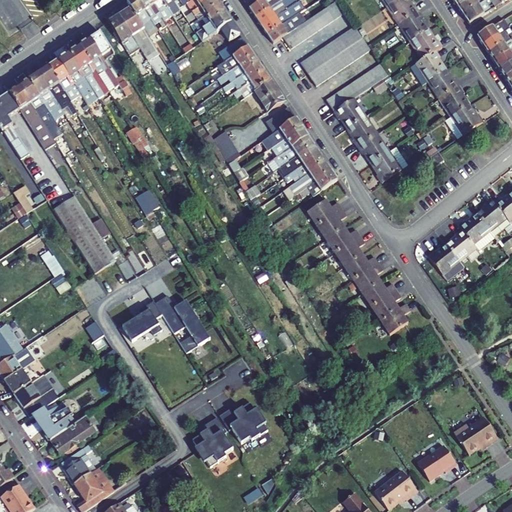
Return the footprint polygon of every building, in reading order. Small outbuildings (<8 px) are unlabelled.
[(153,24),(136,0),(130,0),(127,3),(131,9),(147,35),(156,29),(154,27),(153,24)] [(164,22),(148,0),(136,0),(153,24),(158,21),(159,23),(163,29),(167,27),(164,22)] [(172,17),(161,0),(148,0),(164,22),(172,17)] [(179,9),(173,0),(161,0),(172,17),(180,29),(189,23),(187,20),(185,18),(179,9)] [(188,3),(185,0),(173,0),(179,9),(187,4),(188,3)] [(220,6),(216,0),(211,0),(192,13),(185,18),(187,20),(194,15),(198,21),(220,6)] [(193,0),(188,3),(187,4),(192,13),(211,0),(193,0)] [(261,3),(258,0),(245,0),(244,1),(250,10),(261,3)] [(283,0),(264,0),(261,3),(250,10),(256,19),(281,2),(283,0)] [(295,5),(291,0),(288,0),(282,4),(281,2),(256,19),(261,28),(295,5)] [(412,7),(407,0),(399,0),(388,8),(399,26),(418,13),(414,6),(412,7)] [(470,0),(452,0),(458,9),(470,0)] [(488,0),(470,0),(458,9),(463,17),(488,0)] [(491,11),(487,6),(492,3),(495,8),(501,4),(497,0),(488,0),(463,17),(469,26),(491,11)] [(302,4),(300,2),(295,5),(261,28),(267,36),(296,17),(294,13),(297,11),(303,7),(302,4)] [(346,14),(338,2),(332,6),(340,17),(346,14)] [(226,14),(220,6),(198,21),(194,24),(199,32),(226,14)] [(340,17),(332,6),(327,9),(335,21),(340,17)] [(147,35),(131,9),(119,17),(140,50),(148,63),(160,55),(149,38),(147,35)] [(335,21),(327,9),(322,13),(329,24),(335,21)] [(329,24),(322,13),(316,16),(324,28),(329,24)] [(428,32),(421,21),(423,20),(418,13),(399,26),(411,43),(428,32)] [(240,36),(226,14),(199,32),(196,34),(202,43),(221,30),(229,43),(240,36)] [(306,23),(300,14),(299,15),(296,17),(267,36),(273,45),(282,39),(289,34),(294,31),(300,27),(305,23),(306,23)] [(324,28),(316,16),(311,20),(319,32),(324,28)] [(140,50),(119,17),(108,23),(130,57),(140,50)] [(319,32),(311,20),(306,23),(305,23),(313,35),(319,32)] [(508,27),(504,20),(477,38),(483,47),(510,29),(508,27)] [(313,35),(305,23),(300,27),(308,39),(313,35)] [(308,39),(300,27),(294,31),(302,43),(308,39)] [(363,40),(355,28),(350,32),(358,43),(363,40)] [(158,32),(156,29),(147,35),(149,38),(158,32)] [(511,31),(511,32),(510,29),(483,47),(489,55),(511,39),(511,31)] [(302,43),(294,31),(289,34),(297,46),(302,43)] [(358,43),(350,32),(344,35),(352,47),(358,43)] [(435,42),(428,32),(411,43),(423,61),(436,53),(442,48),(437,41),(435,42)] [(297,46),(289,34),(282,39),(291,51),(297,46)] [(352,47),(344,35),(339,39),(347,50),(352,47)] [(120,85),(98,53),(103,49),(95,38),(80,48),(108,93),(120,85)] [(347,50),(339,39),(334,43),(341,54),(347,50)] [(511,39),(489,55),(494,63),(511,51),(511,39)] [(248,48),(243,40),(235,44),(235,43),(219,54),(225,63),(248,48)] [(371,51),(363,40),(358,43),(365,55),(371,51)] [(341,54),(334,43),(328,46),(336,58),(341,54)] [(365,55),(358,43),(352,47),(360,59),(365,55)] [(193,49),(190,44),(182,50),(185,55),(193,49)] [(336,58),(328,46),(323,50),(330,61),(336,58)] [(360,59),(352,47),(347,50),(354,62),(360,59)] [(108,93),(80,48),(69,55),(97,100),(108,93)] [(254,56),(248,48),(225,63),(218,68),(223,77),(254,56)] [(330,61),(323,50),(317,53),(325,65),(330,61)] [(354,62),(347,50),(341,54),(349,66),(354,62)] [(511,51),(494,63),(500,72),(511,63),(511,51)] [(325,65),(317,53),(312,57),(320,69),(325,65)] [(446,71),(439,61),(440,60),(436,53),(423,61),(410,69),(422,87),(428,83),(446,71)] [(349,66),(341,54),(336,58),(344,69),(349,66)] [(97,100),(69,55),(59,62),(80,96),(87,107),(97,100)] [(259,65),(254,56),(223,77),(217,81),(219,85),(228,79),(231,83),(259,65)] [(320,69),(312,57),(306,61),(314,72),(320,69)] [(344,69),(336,58),(330,61),(338,73),(344,69)] [(314,72),(306,61),(300,65),(308,76),(314,72)] [(338,73),(330,61),(325,65),(333,76),(338,73)] [(80,96),(59,62),(48,69),(70,103),(80,96)] [(179,73),(173,63),(167,67),(173,77),(179,73)] [(511,63),(500,72),(505,80),(511,75),(511,63)] [(265,73),(259,65),(231,83),(223,89),(226,94),(235,88),(237,91),(265,73)] [(333,76),(325,65),(320,69),(327,80),(333,76)] [(389,77),(381,65),(375,69),(383,81),(389,77)] [(70,103),(48,69),(38,75),(59,108),(65,105),(72,116),(77,114),(70,103)] [(320,69),(314,72),(322,84),(327,80),(320,69)] [(383,81),(375,69),(370,73),(378,84),(383,81)] [(453,82),(446,71),(428,83),(440,101),(459,88),(454,81),(453,82)] [(322,84),(314,72),(308,76),(316,88),(322,84)] [(271,82),(265,73),(237,91),(233,94),(236,99),(243,95),(245,99),(254,93),(271,82)] [(378,84),(370,73),(364,76),(372,88),(378,84)] [(59,108),(38,75),(28,81),(50,114),(52,118),(58,115),(60,118),(64,116),(59,108)] [(372,88),(364,76),(359,80),(367,92),(372,88)] [(367,92),(359,80),(353,83),(361,95),(367,92)] [(50,114),(28,81),(19,88),(45,128),(52,124),(47,116),(50,114)] [(268,113),(284,102),(271,82),(254,93),(268,113)] [(387,88),(383,82),(375,88),(379,94),(387,88)] [(361,95),(353,83),(348,87),(356,99),(359,97),(361,95)] [(356,99),(348,87),(343,91),(350,102),(353,100),(356,99)] [(45,128),(19,88),(9,94),(20,111),(45,151),(56,145),(45,128)] [(469,107),(462,96),(464,95),(459,88),(440,101),(452,118),(469,107)] [(350,102),(343,91),(337,94),(345,106),(350,102)] [(20,111),(9,94),(0,100),(0,128),(21,161),(29,155),(11,127),(13,125),(8,118),(20,111)] [(345,106),(337,94),(332,98),(340,110),(345,106)] [(365,107),(359,97),(356,99),(353,100),(360,110),(365,107)] [(340,110),(332,98),(326,102),(334,113),(340,110)] [(365,118),(360,110),(353,100),(350,102),(345,106),(340,110),(334,113),(339,120),(341,119),(348,130),(365,118)] [(476,117),(469,107),(452,118),(451,119),(446,122),(457,140),(483,124),(478,116),(476,117)] [(292,114),(288,108),(277,116),(280,122),(292,114)] [(296,120),(292,114),(280,122),(284,128),(296,120)] [(280,122),(277,116),(265,124),(269,130),(280,122)] [(377,136),(365,118),(348,130),(355,140),(353,141),(358,148),(377,136)] [(303,129),(296,120),(284,128),(273,135),(262,143),(261,143),(268,153),(271,150),(303,129)] [(284,128),(280,122),(269,130),(273,135),(284,128)] [(136,129),(132,131),(137,140),(141,138),(136,129)] [(309,138),(303,129),(271,150),(277,159),(309,138)] [(137,140),(132,131),(125,135),(132,146),(139,142),(137,140)] [(230,140),(226,133),(215,139),(219,146),(230,140)] [(389,153),(377,136),(358,148),(363,155),(364,154),(371,165),(389,153)] [(148,149),(141,138),(137,140),(139,142),(141,146),(144,152),(148,149)] [(314,146),(309,138),(277,159),(268,165),(274,174),(278,171),(314,146)] [(262,143),(259,139),(250,144),(253,149),(261,143),(262,143)] [(210,165),(195,140),(186,145),(202,170),(210,165)] [(233,146),(230,140),(219,146),(217,148),(221,154),(233,146)] [(186,163),(192,159),(182,142),(176,147),(186,163)] [(147,155),(144,152),(141,146),(138,147),(144,157),(147,155)] [(237,151),(233,146),(221,154),(224,159),(237,151)] [(320,155),(314,146),(278,171),(284,180),(320,155)] [(105,159),(99,149),(95,151),(101,162),(105,159)] [(408,167),(395,149),(389,153),(371,165),(379,175),(377,177),(382,184),(408,167)] [(241,158),(237,151),(224,159),(228,165),(234,162),(241,158)] [(444,162),(438,153),(433,156),(430,159),(436,167),(444,162)] [(326,164),(320,155),(284,180),(287,184),(299,176),(301,180),(326,164)] [(240,170),(234,162),(228,165),(234,174),(240,170)] [(332,172),(326,164),(301,180),(290,188),(289,188),(296,197),(299,194),(305,190),(332,172)] [(248,178),(242,169),(240,170),(234,174),(239,184),(242,182),(248,178)] [(112,198),(104,185),(102,186),(93,170),(86,174),(88,178),(106,206),(112,202),(110,199),(112,198)] [(338,181),(332,172),(305,190),(299,194),(302,199),(310,193),(313,198),(321,193),(338,181)] [(88,178),(86,174),(78,179),(80,183),(88,178)] [(248,191),(242,182),(239,184),(245,193),(248,191)] [(30,194),(25,187),(14,194),(18,202),(25,197),(30,194)] [(260,195),(255,187),(248,191),(245,193),(250,201),(260,195)] [(151,190),(142,195),(153,213),(162,208),(151,190)] [(511,220),(511,193),(503,201),(502,200),(495,205),(509,223),(511,220)] [(302,199),(299,194),(296,197),(291,200),(294,204),(302,199)] [(135,200),(146,217),(153,213),(142,195),(135,200)] [(34,211),(25,197),(18,202),(20,204),(27,215),(34,211)] [(92,226),(74,198),(53,211),(94,276),(116,262),(101,240),(92,226)] [(509,223),(495,205),(492,201),(485,206),(486,208),(476,216),(494,238),(511,225),(509,223)] [(331,209),(326,202),(307,214),(317,228),(343,211),(338,204),(331,209)] [(347,217),(343,211),(317,228),(326,242),(345,229),(340,222),(347,217)] [(156,217),(153,213),(146,217),(149,221),(156,217)] [(494,238),(476,216),(466,224),(465,222),(458,227),(462,231),(476,249),(477,251),(494,238)] [(108,236),(99,221),(92,226),(101,240),(108,236)] [(349,236),(345,229),(326,242),(335,255),(361,238),(356,231),(349,236)] [(476,249),(462,231),(455,237),(456,238),(446,246),(459,262),(476,249)] [(365,245),(361,238),(335,255),(344,269),(363,256),(358,249),(365,245)] [(459,262),(446,246),(436,254),(435,252),(428,258),(447,282),(464,269),(459,262)] [(57,289),(67,283),(48,254),(40,259),(48,270),(45,272),(57,289)] [(367,263),(363,256),(344,269),(353,282),(379,265),(374,258),(367,263)] [(383,272),(379,265),(353,282),(362,296),(381,283),(376,276),(383,272)] [(78,287),(87,306),(107,295),(97,277),(78,287)] [(386,290),(381,283),(362,296),(371,309),(397,292),(393,285),(386,290)] [(399,310),(394,303),(402,299),(397,292),(371,309),(380,323),(399,310)] [(167,297),(154,305),(157,308),(161,316),(173,335),(184,328),(190,337),(178,344),(185,354),(209,340),(188,306),(185,302),(174,309),(167,297)] [(154,305),(153,302),(137,312),(140,316),(141,318),(136,321),(135,319),(121,328),(131,343),(149,331),(152,336),(161,331),(154,320),(161,316),(157,308),(154,305)] [(411,312),(406,305),(399,310),(380,323),(390,337),(408,324),(404,317),(411,312)] [(95,322),(87,308),(80,313),(89,326),(95,322)] [(0,316),(6,325),(16,318),(11,309),(0,316)] [(104,335),(95,322),(89,326),(97,340),(104,335)] [(21,352),(4,327),(0,330),(0,334),(15,357),(21,352)] [(15,357),(0,334),(0,366),(13,358),(15,357)] [(113,349),(104,335),(97,340),(106,353),(113,349)] [(22,371),(13,358),(0,366),(0,375),(5,383),(22,371)] [(39,379),(30,366),(22,371),(31,385),(39,379)] [(31,385),(22,371),(5,383),(14,396),(31,385)] [(49,392),(39,379),(31,385),(14,396),(23,410),(40,398),(49,392)] [(46,407),(40,398),(23,410),(29,419),(33,416),(43,410),(46,407)] [(233,409),(218,417),(227,432),(230,431),(239,445),(248,440),(250,443),(266,433),(262,427),(265,425),(256,411),(253,412),(249,405),(235,413),(233,409)] [(50,442),(75,424),(73,421),(72,422),(69,418),(72,416),(69,408),(62,411),(58,406),(50,413),(51,414),(47,416),(39,420),(46,434),(45,434),(44,435),(49,443),(50,442)] [(43,410),(33,416),(45,434),(46,434),(39,420),(47,416),(43,410)] [(75,424),(50,442),(60,456),(95,432),(85,418),(75,424)] [(225,434),(216,419),(201,428),(204,432),(190,440),(195,448),(192,449),(201,464),(204,463),(208,469),(224,459),(222,456),(231,451),(222,436),(225,434)] [(485,446),(486,448),(498,440),(484,419),(469,429),(467,426),(454,434),(469,456),(485,446)] [(377,429),(373,436),(384,442),(387,435),(377,429)] [(96,471),(86,456),(92,452),(88,446),(60,465),(74,485),(96,471)] [(444,447),(418,465),(429,483),(444,473),(446,474),(457,467),(444,447)] [(406,502),(418,493),(393,460),(365,482),(388,511),(405,500),(406,502)] [(6,471),(0,462),(0,485),(1,487),(14,478),(8,470),(6,471)] [(114,492),(99,470),(96,471),(74,485),(85,502),(77,507),(80,511),(84,511),(100,502),(114,492)] [(0,499),(8,511),(31,511),(34,511),(18,487),(0,498),(0,499)] [(250,504),(265,496),(261,489),(246,497),(250,504)] [(368,511),(355,495),(350,499),(348,500),(344,504),(349,511),(368,511)]
